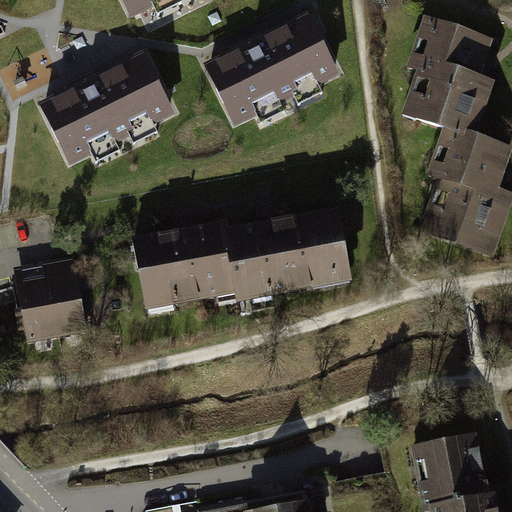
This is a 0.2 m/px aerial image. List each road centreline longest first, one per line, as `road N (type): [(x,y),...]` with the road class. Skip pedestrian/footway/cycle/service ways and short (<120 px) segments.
road 1 (track): [(0,387),(105,379),(393,298),(511,278)]
road 2 (track): [(14,504),(57,474),(277,433),(402,390),(511,380)]
